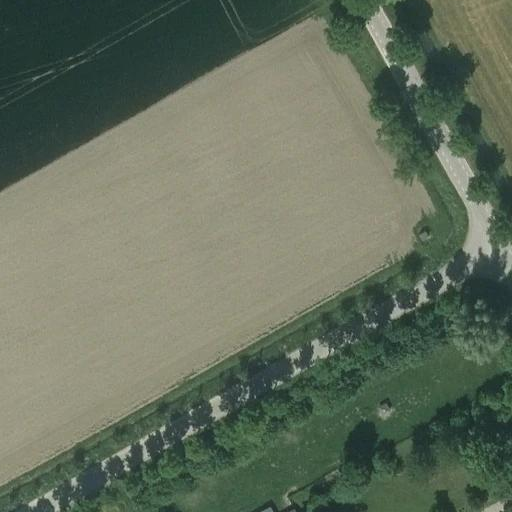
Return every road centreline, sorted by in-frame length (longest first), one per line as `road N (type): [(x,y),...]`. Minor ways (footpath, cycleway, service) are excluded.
road 1 (unclassified): [(38,511),(498,247)]
road 2 (tertiary): [(498,247),(363,0)]
